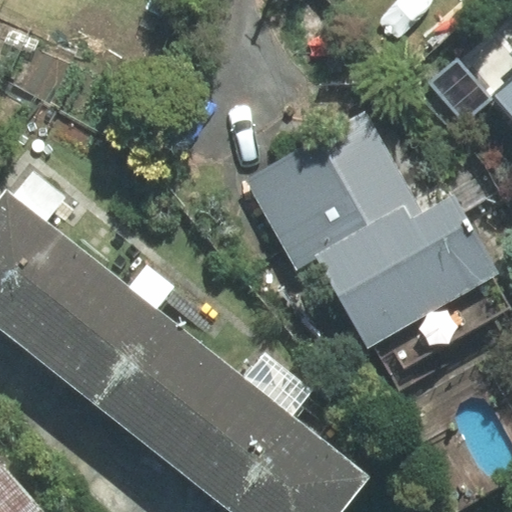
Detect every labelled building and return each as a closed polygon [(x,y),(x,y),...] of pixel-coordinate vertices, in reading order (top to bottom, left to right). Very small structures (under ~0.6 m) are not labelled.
[(511,61),(511,84),(492,102),(511,125),(511,52),(508,56),(511,61)] [(365,110),(244,178),(296,269),(319,256),(370,345),(373,343),(399,388),(443,363),(434,347),(507,306),(490,278),(497,274),(453,195),(423,212),(365,110)] [(118,278),(6,189),(0,196),(0,327),(48,365),(118,278)] [(236,371),(118,278),(48,365),(166,459),(236,371)] [(232,511),(342,511),(370,478),(236,371),(166,459),(232,511)] [(42,511),(0,463),(0,511),(42,511)]
